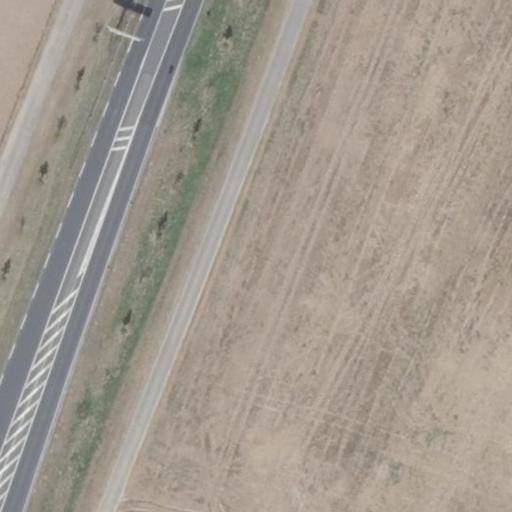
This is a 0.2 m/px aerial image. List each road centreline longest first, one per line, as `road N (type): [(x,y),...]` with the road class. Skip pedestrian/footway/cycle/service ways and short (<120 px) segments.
road 1 (track): [(303,0),(92,511)]
road 2 (primary): [(10,511),(194,0)]
road 3 (primary): [(166,0),(0,439)]
road 4 (track): [(76,0),(0,200)]
